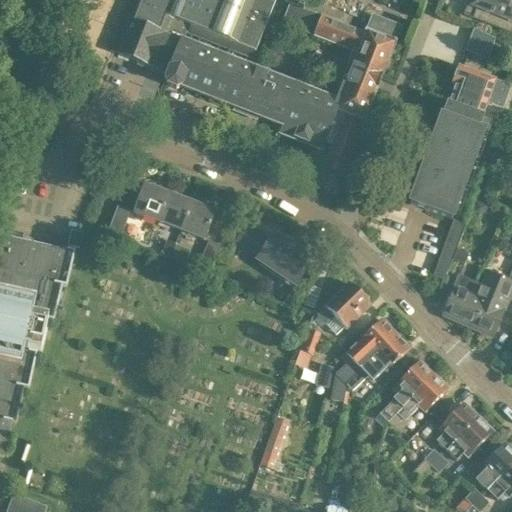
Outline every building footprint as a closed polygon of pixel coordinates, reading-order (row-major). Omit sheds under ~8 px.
[(130,0),(110,52),(167,74),(181,41),(184,33),(251,60),(275,0),(130,0)] [(462,16),(509,34),(511,26),(511,0),(473,0),(471,6),(467,4),(462,16)] [(352,53),(347,66),(346,66),(352,69),(348,81),(375,92),(375,91),(376,91),(381,79),(380,79),(400,28),(371,17),(364,34),(321,17),(321,18),(302,11),(303,9),(298,7),(297,9),(289,5),(281,25),(314,37),(313,38),(352,53)] [(180,88),(242,112),(258,71),(181,41),(167,74),(164,82),(166,87),(175,90),(180,88)] [(328,154),(324,163),(324,164),(327,169),(327,170),(337,174),(339,174),(344,172),(345,171),(363,124),(362,124),(375,92),(348,81),(352,69),(346,66),(347,66),(333,60),(326,79),(342,86),(336,102),(339,102),(328,133),(329,133),(335,136),(328,154)] [(446,107),(445,108),(472,119),(467,132),(476,135),(481,120),(480,119),(485,105),(501,111),(509,89),(493,83),(494,82),(458,68),(452,86),(454,87),(447,107),(446,107)] [(321,152),(329,133),(328,133),(339,102),(336,102),(258,71),(242,112),(281,128),(278,135),(321,152)] [(440,119),(409,205),(451,221),(481,137),(476,135),(467,132),(472,119),(445,108),(441,120),(440,119)] [(132,214),(156,224),(167,195),(143,186),(132,214)] [(156,224),(178,232),(189,203),(167,195),(156,224)] [(189,203),(178,232),(203,241),(214,213),(189,203)] [(475,203),(471,215),(478,218),(485,214),(488,207),(475,203)] [(108,230),(121,235),(129,212),(116,208),(108,230)] [(450,229),(460,233),(463,225),(453,221),(450,229)] [(256,262),(295,287),(312,262),(274,237),(275,236),(274,235),(268,244),(245,228),(236,242),(259,257),(256,262)] [(450,229),(447,237),(457,241),(460,233),(450,229)] [(66,247),(78,250),(82,234),(70,232),(66,247)] [(0,384),(24,390),(28,391),(36,356),(41,357),(49,322),(54,323),(62,288),(66,289),(75,252),(0,235),(0,384)] [(454,249),(457,241),(447,237),(444,245),(454,249)] [(160,257),(168,260),(174,244),(166,241),(160,257)] [(198,264),(211,269),(219,247),(207,242),(198,264)] [(444,245),(441,253),(451,257),(454,249),(444,245)] [(452,261),(463,266),(468,255),(456,250),(452,261)] [(451,257),(441,253),(438,261),(448,265),(451,257)] [(438,261),(435,269),(445,273),(448,265),(438,261)] [(435,269),(432,278),(442,281),(445,273),(435,269)] [(481,286),(467,327),(491,338),(502,311),(503,311),(508,300),(511,301),(511,269),(507,283),(486,274),(481,286)] [(443,317),(467,327),(481,286),(457,276),(452,289),(453,291),(443,317)] [(325,310),(318,317),(325,325),(336,337),(344,330),(369,306),(366,303),(366,300),(363,296),(359,296),(349,285),(324,309),(325,310)] [(339,379),(346,386),(395,336),(388,330),(389,327),(385,323),(383,324),(381,322),(358,344),(364,350),(347,366),(350,369),(339,379)] [(293,366),(305,370),(309,356),(310,357),(317,335),(304,331),(293,366)] [(395,336),(346,386),(352,393),(379,367),(385,373),(408,351),(406,349),(407,347),(403,343),(401,343),(395,336)] [(402,391),(377,417),(386,425),(395,416),(401,409),(432,377),(426,371),(426,368),(422,364),(420,365),(418,363),(396,385),(402,391)] [(314,388),(327,391),(333,369),(319,366),(314,388)] [(401,409),(395,416),(403,424),(419,408),(425,413),(447,391),(445,389),(445,387),(441,383),(439,384),(432,377),(401,409)] [(24,390),(0,384),(0,458),(3,459),(11,424),(15,424),(24,390)] [(436,443),(446,453),(477,420),(462,406),(438,430),(444,435),(436,443)] [(260,467),(272,472),(289,423),(277,419),(260,467)] [(477,420),(446,453),(455,462),(463,454),(468,458),(491,434),(477,420)] [(477,483),(487,492),(511,465),(511,454),(503,446),(479,470),(485,475),(477,483)] [(422,462),(429,469),(439,458),(432,451),(422,462)] [(439,458),(429,469),(437,476),(447,466),(439,458)] [(511,465),(487,492),(497,502),(505,494),(509,498),(511,494),(511,465)] [(465,502),(472,508),(482,498),(475,491),(465,502)] [(5,511),(43,511),(44,510),(11,498),(5,511)] [(482,498),(472,508),(468,511),(483,511),(490,505),(482,498)]
